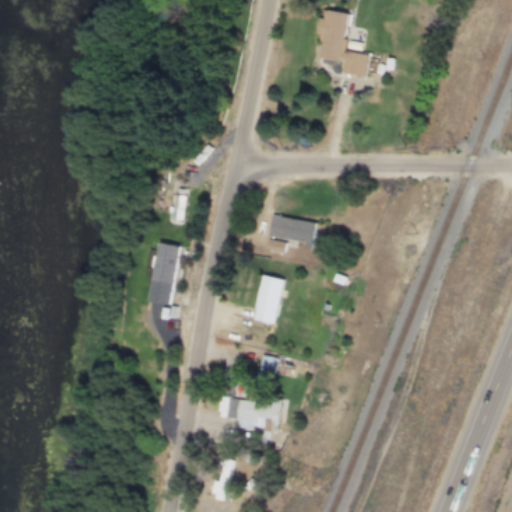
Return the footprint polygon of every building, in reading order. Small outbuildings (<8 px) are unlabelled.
[(368,77),(371,55),(345,50),(352,14),(326,9),(320,41),(326,41),(322,58),(346,63),(344,72),(368,77)] [(187,197),(178,194),(173,219),(182,221),(187,197)] [(315,244),(318,223),(274,216),(271,237),(315,244)] [(170,305),(180,246),(160,243),(150,301),(170,305)] [(287,280),(265,275),(257,321),(279,325),(287,280)] [(262,372),(277,375),(280,360),(265,356),(262,372)] [(240,430),(282,433),(284,403),(234,400),(232,420),(241,421),(240,430)] [(215,500),(230,501),(233,461),(219,459),(215,500)]
